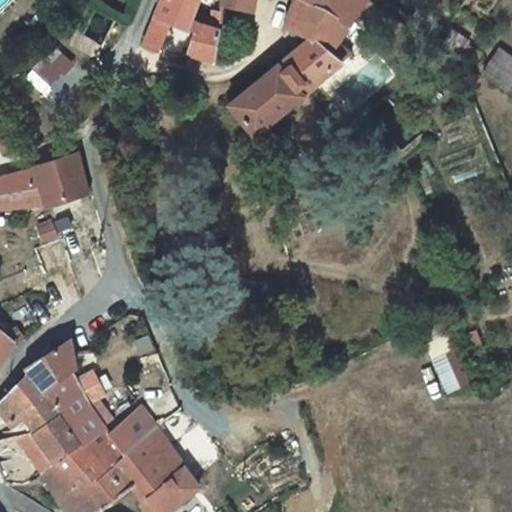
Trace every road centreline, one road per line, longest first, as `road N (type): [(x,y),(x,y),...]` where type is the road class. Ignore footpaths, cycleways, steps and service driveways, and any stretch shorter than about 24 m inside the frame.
road 1 (unclassified): [(151,0),(103,109),(96,151),(113,268),(0,395)]
road 2 (track): [(113,268),(150,320),(187,403),(200,413),(255,408)]
